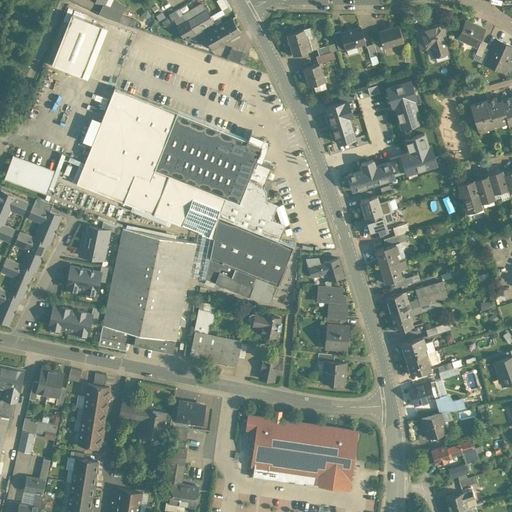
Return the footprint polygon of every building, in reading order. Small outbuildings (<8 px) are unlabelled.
[(113,0),(106,17),(118,21),(121,14),(125,6),(116,0),(113,0)] [(182,14),(174,19),(185,38),(208,24),(213,21),(202,2),(182,14)] [(179,8),(169,15),(172,20),(174,19),(182,14),(179,8)] [(54,63),(91,76),(109,25),(72,12),(54,63)] [(121,14),(118,21),(133,27),(137,20),(121,14)] [(209,41),(236,25),(232,18),(212,29),(204,34),(209,41)] [(448,33),(444,19),(438,21),(439,24),(443,35),(448,33)] [(484,29),(466,21),(458,37),(476,45),(484,29)] [(208,24),(185,38),(212,47),(209,41),(204,34),(212,29),(208,24)] [(421,30),(420,30),(426,47),(431,45),(435,56),(436,56),(437,61),(449,58),(447,52),(448,52),(443,35),(439,24),(421,30)] [(236,25),(209,41),(212,47),(240,32),(236,25)] [(309,38),(312,48),(319,46),(313,25),(309,26),(312,37),(309,38)] [(399,25),(379,31),(381,38),(383,46),(384,46),(403,40),(399,25)] [(303,28),(287,33),(294,54),(312,48),(309,38),(312,37),(309,26),(303,28)] [(342,32),(341,32),(346,48),(348,53),(355,50),(353,46),(365,42),(360,26),(342,32)] [(420,27),(413,29),(420,49),(426,47),(420,30),(421,30),(420,27)] [(341,31),(333,33),(339,50),(346,48),(341,32),(342,32),(341,31)] [(381,38),(373,41),(374,43),(377,54),(385,52),(384,46),(383,46),(381,38)] [(511,51),(511,45),(496,38),(485,63),(502,70),(507,58),(509,59),(511,51)] [(487,43),(481,40),(476,53),(481,55),(487,43)] [(374,43),(367,45),(370,57),(377,54),(374,43)] [(327,45),(317,48),(319,54),(329,51),(327,45)] [(249,53),(232,47),(227,59),(245,64),(249,53)] [(329,51),(319,54),(321,62),(335,58),(332,50),(329,51)] [(319,63),(304,67),(309,84),(313,83),(315,90),(316,90),(326,86),(324,80),(325,80),(319,63)] [(411,80),(386,87),(392,105),(395,105),(402,127),(403,127),(410,125),(421,121),(415,103),(414,99),(417,98),(416,94),(411,80)] [(151,177),(178,109),(115,83),(77,180),(215,234),(221,206),(151,177)] [(377,84),(367,87),(370,95),(379,92),(377,84)] [(337,96),(339,102),(348,100),(357,97),(355,90),(337,96)] [(511,97),(511,95),(501,99),(501,100),(508,122),(508,123),(511,122),(511,97)] [(501,100),(497,101),(496,96),(485,99),(493,124),(499,122),(499,124),(508,122),(501,100)] [(485,99),(470,104),(478,129),(486,126),(486,128),(494,126),(493,124),(485,99)] [(348,100),(339,102),(326,106),(338,142),(355,137),(348,116),(352,114),(348,100)] [(263,143),(252,139),(178,109),(161,152),(151,177),(221,206),(215,234),(210,257),(257,275),(278,284),(293,245),(280,239),(279,239),(279,237),(279,235),(279,233),(279,231),(278,228),(276,226),(272,223),(271,221),(269,218),(267,213),(266,208),(265,203),(264,200),(264,197),(262,191),(267,189),(264,182),(259,184),(257,182),(254,180),(249,178),(257,158),(263,143)] [(263,143),(257,158),(264,161),(273,139),(254,132),(252,139),(263,143)] [(424,133),(405,139),(409,151),(401,153),(401,155),(406,172),(407,173),(437,163),(431,144),(428,145),(424,133)] [(395,157),(400,173),(406,172),(401,155),(395,157)] [(54,171),(14,157),(12,163),(10,162),(8,168),(10,168),(7,177),(46,191),(54,171)] [(390,161),(394,175),(400,173),(395,157),(389,158),(390,161)] [(259,184),(264,182),(263,181),(270,163),(264,161),(257,158),(249,178),(254,180),(257,182),(259,184)] [(394,175),(390,161),(375,166),(373,159),(361,162),(363,169),(347,174),(352,189),(395,176),(394,175)] [(502,168),(488,173),(494,192),(507,188),(508,188),(503,172),(502,168)] [(511,169),(503,172),(508,188),(507,188),(509,192),(511,190),(511,169)] [(488,173),(480,175),(481,177),(474,179),(481,201),(495,196),(494,192),(488,173)] [(474,179),(459,184),(463,197),(464,196),(465,199),(468,210),(468,211),(468,210),(469,210),(468,208),(481,205),(481,206),(482,206),(474,179)] [(389,184),(380,187),(382,194),(394,190),(392,183),(389,184)] [(267,193),(267,189),(262,191),(264,197),(264,200),(265,203),(266,208),(267,213),(269,218),(271,221),(272,223),(276,226),(278,228),(279,231),(279,233),(279,235),(279,237),(279,239),(280,239),(286,221),(272,216),(279,201),(267,196),(267,195),(267,193)] [(28,201),(0,190),(0,221),(3,223),(11,205),(24,211),(28,201)] [(377,195),(361,200),(366,217),(382,212),(379,202),(377,195)] [(50,202),(36,197),(34,203),(47,209),(50,202)] [(465,199),(458,201),(462,211),(468,210),(465,199)] [(387,200),(379,202),(382,212),(382,213),(390,210),(387,200)] [(47,209),(34,203),(29,213),(43,219),(35,237),(48,243),(49,243),(61,215),(47,209)] [(481,205),(468,208),(469,210),(468,210),(470,214),(470,215),(483,210),(482,206),(481,206),(481,205)] [(382,212),(366,217),(371,234),(387,229),(382,213),(382,212)] [(0,221),(0,233),(10,238),(15,228),(3,223),(0,221)] [(116,226),(103,221),(101,228),(110,229),(109,230),(115,231),(116,226)] [(406,223),(393,227),(395,235),(404,232),(409,230),(406,223)] [(86,236),(107,240),(109,230),(110,229),(101,228),(89,225),(88,230),(87,230),(86,236)] [(196,242),(123,226),(103,324),(100,336),(99,344),(126,349),(127,342),(134,343),(136,331),(176,339),(196,242)] [(35,237),(20,231),(16,240),(29,245),(21,264),(34,270),(36,270),(48,243),(35,237)] [(395,235),(384,238),(386,246),(396,243),(407,239),(404,232),(395,235)] [(84,246),(105,250),(107,240),(86,236),(84,246)] [(386,246),(376,249),(381,265),(398,260),(396,252),(398,251),(396,243),(386,246)] [(105,250),(84,246),(83,248),(80,248),(79,254),(103,259),(105,250)] [(257,275),(210,257),(206,278),(249,296),(253,285),(257,275)] [(338,257),(320,263),(317,264),(319,274),(321,278),(327,276),(328,280),(343,275),(338,257)] [(34,270),(21,264),(7,258),(2,267),(16,272),(8,291),(21,296),(22,297),(34,270)] [(398,260),(381,265),(386,281),(393,279),(401,276),(399,268),(406,265),(404,258),(398,260)] [(317,264),(309,266),(312,276),(319,274),(317,264)] [(101,271),(71,265),(66,286),(69,286),(68,287),(77,289),(77,288),(86,290),(86,291),(94,292),(94,291),(97,292),(99,280),(101,271)] [(108,266),(102,265),(101,271),(99,280),(105,281),(108,266)] [(401,276),(393,279),(396,286),(403,284),(401,279),(401,276)] [(411,276),(401,279),(403,284),(413,281),(411,276)] [(442,281),(416,290),(419,299),(420,305),(434,301),(447,297),(442,281)] [(342,288),(318,285),(317,297),(329,298),(327,316),(340,318),(346,318),(347,303),(345,303),(346,297),(342,296),(342,288)] [(8,291),(0,287),(0,298),(2,299),(0,303),(0,320),(9,324),(21,296),(8,291)] [(403,292),(385,297),(391,314),(408,309),(420,305),(419,299),(406,303),(403,292)] [(422,311),(436,307),(434,301),(420,305),(422,311)] [(242,340),(206,332),(209,321),(212,322),(215,305),(206,303),(204,309),(199,308),(197,318),(189,355),(213,360),(213,359),(237,364),(242,340)] [(77,310),(69,308),(69,307),(61,306),(60,307),(53,305),(49,325),(51,325),(51,326),(59,328),(59,327),(78,331),(78,332),(86,333),(86,332),(88,333),(90,324),(92,313),(85,312),(85,311),(77,309),(77,310)] [(420,305),(408,309),(410,315),(422,311),(420,305)] [(100,308),(94,306),(92,313),(90,324),(96,325),(100,308)] [(408,309),(391,314),(396,331),(413,325),(410,315),(408,309)] [(271,315),(252,312),(249,314),(248,318),(250,321),(264,324),(262,333),(276,336),(280,317),(271,315)] [(327,316),(325,316),(324,324),(327,325),(330,325),(330,324),(340,325),(340,318),(327,316)] [(448,322),(426,329),(428,335),(450,328),(450,327),(448,322)] [(340,325),(330,324),(330,325),(327,325),(325,346),(347,348),(349,326),(340,325)] [(176,339),(136,331),(134,343),(173,351),(176,339)] [(423,336),(402,342),(407,358),(435,349),(432,340),(425,342),(423,336)] [(435,349),(407,358),(411,374),(430,368),(429,364),(439,362),(435,349)] [(283,356),(264,352),(263,359),(268,359),(266,370),(261,369),(259,377),(274,380),(275,373),(282,374),(283,362),(283,356)] [(334,353),(318,352),(318,360),(325,360),(325,359),(334,360),(334,353)] [(511,381),(511,355),(495,362),(503,385),(511,381)] [(334,360),(325,359),(325,360),(323,381),(324,381),(324,379),(343,381),(343,383),(344,383),(344,380),(343,380),(344,369),(345,369),(346,361),(334,360)] [(455,360),(437,366),(439,372),(457,366),(455,360)] [(0,385),(6,387),(10,367),(0,364),(0,385)] [(10,367),(6,387),(7,387),(4,398),(12,400),(16,401),(18,390),(19,390),(24,369),(11,366),(10,367)] [(457,366),(439,372),(441,378),(459,373),(457,366)] [(82,369),(71,367),(68,378),(79,381),(82,369)] [(52,370),(42,368),(39,381),(37,391),(47,393),(52,370)] [(63,372),(52,370),(47,393),(57,395),(58,396),(60,386),(63,372)] [(474,371),(465,373),(470,390),(479,388),(474,371)] [(106,374),(95,372),(93,384),(104,385),(106,374)] [(39,381),(33,380),(29,398),(35,399),(37,391),(39,381)] [(435,380),(409,387),(414,404),(436,398),(440,397),(439,394),(435,380)] [(93,384),(88,383),(86,395),(108,398),(110,386),(104,385),(93,384)] [(66,387),(60,386),(58,396),(57,395),(56,403),(62,405),(66,387)] [(440,397),(436,398),(440,412),(441,412),(443,411),(441,403),(462,397),(462,396),(452,398),(448,391),(439,394),(440,397)] [(108,398),(86,395),(84,407),(106,410),(108,398)] [(462,397),(441,403),(443,411),(465,407),(462,397)] [(12,400),(4,398),(2,398),(1,399),(0,400),(0,406),(10,409),(12,400)] [(204,404),(180,400),(179,407),(177,419),(193,421),(201,423),(204,404)] [(133,405),(122,403),(120,415),(132,417),(133,405)] [(166,412),(148,409),(149,407),(133,405),(132,417),(145,419),(144,432),(140,431),(139,438),(147,440),(148,434),(162,437),(166,412)] [(10,409),(0,406),(0,413),(9,415),(10,409)] [(179,407),(173,406),(170,424),(192,427),(193,421),(177,419),(179,407)] [(465,407),(468,419),(476,417),(474,406),(465,407)] [(106,410),(84,407),(82,419),(104,422),(106,410)] [(274,416),(248,412),(245,428),(256,430),(250,466),(254,466),(253,476),(305,484),(305,482),(350,489),(359,428),(281,417),(282,410),(275,409),(274,416)] [(58,422),(60,413),(53,411),(51,421),(58,422)] [(440,412),(421,418),(427,437),(447,431),(441,412),(440,412)] [(0,456),(9,415),(0,413),(0,456)] [(35,431),(37,420),(25,417),(22,428),(35,431)] [(104,422),(82,419),(80,430),(102,434),(104,422)] [(37,420),(35,431),(45,433),(46,429),(48,430),(56,432),(58,424),(37,420)] [(102,434),(80,430),(78,443),(85,444),(100,446),(102,434)] [(446,444),(431,449),(431,450),(431,453),(432,456),(434,458),(435,462),(439,461),(439,462),(440,462),(441,464),(444,463),(443,461),(447,460),(447,458),(450,457),(449,455),(462,451),(472,447),(470,439),(447,446),(446,444)] [(186,448),(172,446),(170,461),(184,463),(186,448)] [(472,447),(462,451),(466,463),(469,472),(486,467),(483,458),(479,460),(474,446),(472,447)] [(83,458),(76,457),(74,469),(96,473),(98,460),(83,458)] [(50,459),(44,458),(39,478),(46,478),(50,459)] [(184,463),(170,461),(167,481),(173,482),(181,483),(184,463)] [(466,463),(448,469),(449,470),(439,473),(441,480),(469,471),(469,472),(466,463)] [(96,473),(74,469),(72,481),(94,484),(96,473)] [(476,475),(459,480),(461,486),(477,480),(476,475)] [(46,479),(27,476),(24,490),(42,493),(46,479)] [(94,484),(72,481),(70,493),(92,496),(94,484)] [(181,483),(173,482),(169,501),(193,505),(196,485),(181,483)] [(141,491),(120,488),(118,500),(139,503),(141,491)] [(463,491),(446,496),(451,511),(477,504),(472,489),(463,492),(463,491)] [(38,511),(42,493),(24,490),(22,503),(19,502),(18,511),(38,511)] [(92,496),(70,493),(68,505),(90,508),(92,496)] [(137,511),(139,503),(118,500),(116,511),(117,511),(137,511)]
